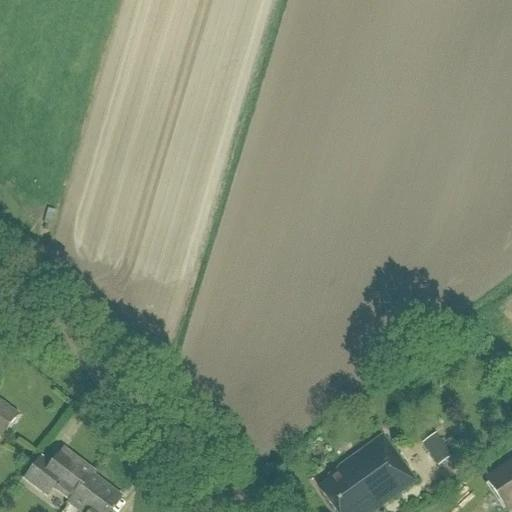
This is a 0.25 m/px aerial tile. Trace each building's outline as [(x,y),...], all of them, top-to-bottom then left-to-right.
[(18,417),(0,403),(0,439),(1,440),(18,417)] [(441,441),(437,435),(423,446),(439,468),(458,455),(446,438),(441,441)] [(376,511),(415,484),(382,438),(340,469),(341,470),(329,479),(330,481),(319,490),(335,511),(376,511)] [(70,503),(70,504),(93,474),(64,452),(50,470),(40,463),(25,482),(47,498),(55,488),(72,501),(70,503)] [(510,511),(511,511),(511,463),(485,481),(505,511),(510,511)] [(94,475),(93,474),(70,504),(81,511),(111,511),(121,499),(92,477),(94,475)]
